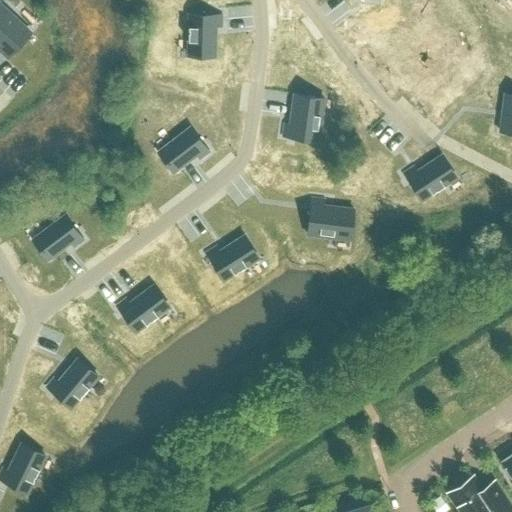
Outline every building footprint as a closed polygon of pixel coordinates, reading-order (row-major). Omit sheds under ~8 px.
[(0,3),(0,50),(7,57),(31,32),(0,3)] [(189,14),(188,56),(215,57),(216,26),(221,26),(222,15),(189,14)] [(511,93),(505,93),(500,132),(511,133),(511,93)] [(284,123),(282,136),(318,141),(324,98),(294,94),(290,124),(284,123)] [(190,127),(157,152),(173,172),(196,154),(200,159),(209,152),(190,127)] [(413,167),(403,173),(421,200),(457,177),(442,154),(416,171),(413,167)] [(311,198),(307,234),(350,240),(354,209),(324,205),(325,200),(311,198)] [(65,214),(32,239),(47,260),(71,242),(74,246),(83,239),(65,214)] [(215,246),(206,253),(223,280),(259,258),(245,235),(218,251),(215,246)] [(125,299),(116,306),(136,332),(170,306),(153,285),(129,303),(125,299)] [(53,378),(46,387),(71,408),(98,375),(78,358),(58,382),(53,378)] [(3,468),(0,473),(0,479),(27,493),(46,455),(21,443),(8,471),(3,468)] [(511,453),(502,460),(511,474),(511,453)] [(481,487),(473,475),(449,491),(463,511),(462,511),(511,511),(511,507),(506,498),(493,479),(481,487)] [(363,508),(361,501),(343,507),(344,511),(369,511),(368,506),(363,508)]
